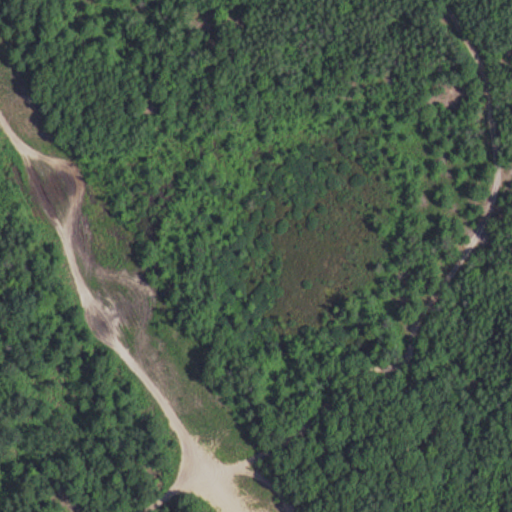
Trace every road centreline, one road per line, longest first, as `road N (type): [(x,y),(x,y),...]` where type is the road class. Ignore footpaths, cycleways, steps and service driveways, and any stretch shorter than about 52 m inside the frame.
road 1 (track): [(196,473),(293,432),(410,337),(489,179),(475,66),(433,0)]
road 2 (track): [(0,142),(90,306),(196,473),(136,511)]
